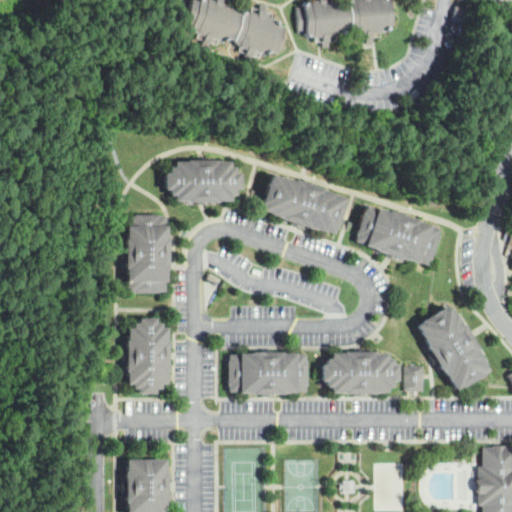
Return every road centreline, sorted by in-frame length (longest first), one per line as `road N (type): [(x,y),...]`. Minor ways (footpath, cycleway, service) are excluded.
road 1 (residential): [(195,325),(353,322),(367,308),(368,289),(343,267),(219,227),(195,248),(195,325)]
road 2 (residential): [(511,416),(104,425)]
road 3 (residential): [(511,134),(482,247),(485,287),(511,333)]
